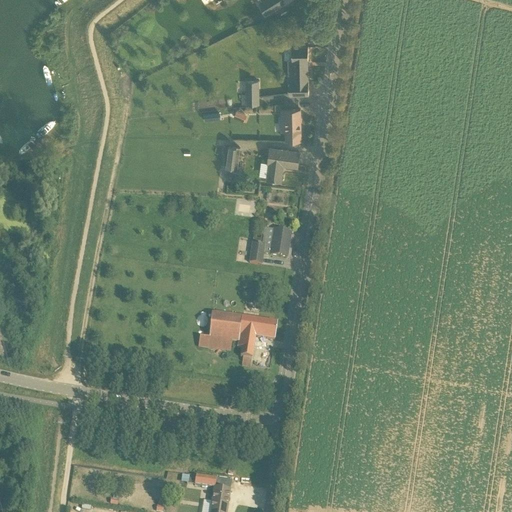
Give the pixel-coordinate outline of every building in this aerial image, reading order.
[(177,0),(174,2),(183,18),(202,7),(198,0),(177,0)] [(261,0),(258,2),(266,15),(284,5),(280,0),(261,0)] [(211,40),(230,31),(224,19),(217,22),(215,17),(203,22),(211,40)] [(308,59),(309,59),(308,46),(292,46),(293,60),(294,80),(289,81),(290,81),(290,95),(309,94),(309,80),(308,80),(308,59)] [(247,105),(259,105),(259,81),(246,81),(247,94),(247,104),(247,105)] [(286,139),(301,140),(301,109),(281,109),(282,117),(286,117),(286,139)] [(244,122),(247,115),(237,111),(234,117),(244,122)] [(219,112),(204,114),(205,120),(220,119),(219,112)] [(230,146),(230,148),(229,155),(227,167),(237,169),(241,147),(230,146)] [(283,165),(298,167),(300,152),(270,148),(267,164),(269,164),(267,178),(280,181),(283,165)] [(263,254),(287,258),(291,233),(274,230),(271,250),(264,249),(264,245),(253,244),(250,263),(261,265),(263,254)] [(212,314),(209,338),(200,337),(198,347),(231,352),(232,347),(241,348),(240,358),(253,359),(255,338),(275,341),(277,323),(212,314)] [(226,511),(228,503),(232,481),(216,478),(195,475),(194,485),(214,488),(212,502),(206,501),(204,511),(226,511)]
